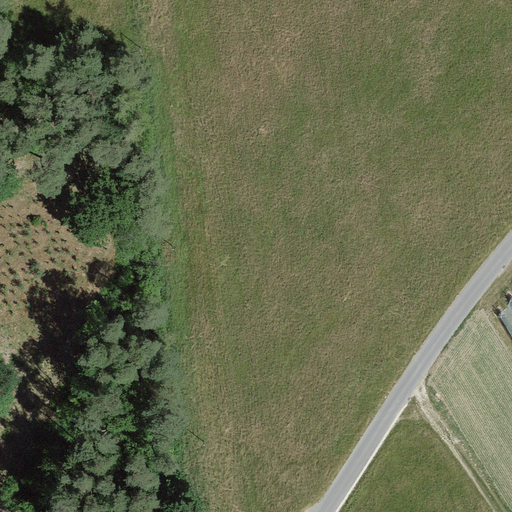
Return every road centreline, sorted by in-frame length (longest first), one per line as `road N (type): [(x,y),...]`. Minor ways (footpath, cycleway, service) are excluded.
road 1 (unclassified): [(511,273),(408,399),(335,511)]
road 2 (track): [(119,511),(0,365)]
road 3 (track): [(408,399),(481,511)]
